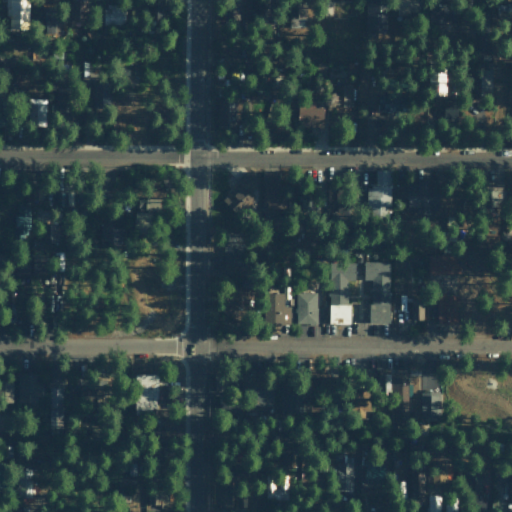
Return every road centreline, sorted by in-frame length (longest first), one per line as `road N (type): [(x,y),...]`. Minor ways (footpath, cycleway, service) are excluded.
road 1 (residential): [(0,346),(511,347)]
road 2 (residential): [(190,511),(191,0)]
road 3 (residential): [(0,156),(511,157)]
